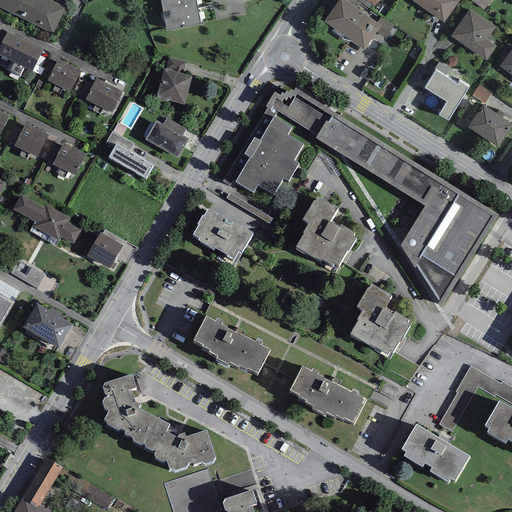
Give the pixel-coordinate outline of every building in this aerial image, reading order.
[(0,0),(0,4),(53,31),(66,5),(55,0),(0,0)] [(196,0),(161,0),(166,28),(201,21),(196,0)] [(381,22),(348,0),(336,0),(324,19),(364,47),(381,22)] [(458,0),(414,0),(444,20),(458,0)] [(473,0),(472,3),(487,10),(492,0),(473,0)] [(495,25),(470,7),(451,34),(486,59),(496,44),(486,37),(495,25)] [(43,51),(7,34),(0,48),(0,57),(14,64),(10,72),(20,77),(24,69),(32,73),(43,51)] [(511,46),(499,64),(511,73),(511,46)] [(81,71),(58,60),(47,81),(70,93),(81,71)] [(457,81),(435,67),(424,85),(446,99),(437,112),(448,119),(470,85),(459,78),(457,81)] [(192,77),(164,70),(157,98),(184,105),(192,77)] [(122,92),(96,79),(86,101),(112,114),(122,92)] [(267,109),(223,182),(233,189),(235,184),(253,193),(258,186),(274,196),(283,180),(289,183),(299,165),(294,162),(303,146),(287,136),(292,128),(274,118),(278,112),(318,137),(315,140),(425,207),(401,246),(441,309),(499,216),(295,89),(293,92),(291,91),(289,94),(286,92),(285,95),(282,94),(280,97),(275,94),(265,108),(267,109)] [(511,123),(511,121),(483,102),(467,124),(497,145),(511,123)] [(0,134),(9,117),(0,112),(0,134)] [(189,140),(156,122),(145,141),(178,159),(189,140)] [(48,136),(25,125),(14,146),(37,158),(48,136)] [(86,155),(64,144),(53,165),(75,177),(86,155)] [(153,167),(116,145),(108,159),(145,180),(153,167)] [(272,219),(230,194),(227,199),(269,224),(272,219)] [(44,209),(22,196),(13,211),(35,223),(30,232),(56,246),(61,237),(74,245),(81,232),(68,224),(71,219),(46,206),(44,209)] [(337,210),(317,198),(315,202),(314,202),(302,222),(308,225),(302,234),(304,235),(296,249),(335,273),(339,266),(340,264),(343,266),(352,251),(350,250),(356,239),(352,237),(354,234),(341,226),(339,229),(330,224),(336,215),(335,214),(337,210)] [(217,216),(208,211),(204,218),(203,217),(197,227),(198,227),(193,237),(199,240),(198,242),(214,251),(215,250),(221,253),(217,259),(234,268),(253,235),(241,228),(241,229),(232,224),(231,225),(226,222),(226,221),(217,215),(217,216)] [(123,247),(101,234),(88,256),(110,269),(123,247)] [(33,270),(28,279),(41,286),(46,278),(33,270)] [(0,280),(0,295),(12,303),(19,291),(0,280)] [(391,298),(371,286),(369,290),(368,289),(356,309),(362,312),(357,322),(358,323),(350,336),(389,360),(393,354),(394,352),(397,353),(406,339),(404,337),(410,326),(407,324),(408,322),(395,314),(393,317),(384,312),(390,302),(389,301),(391,298)] [(0,295),(0,327),(14,304),(12,303),(0,295)] [(50,313),(37,305),(23,329),(59,350),(73,326),(60,319),(62,316),(51,310),(50,313)] [(215,324),(206,319),(193,343),(203,348),(202,349),(210,353),(209,354),(217,359),(215,361),(228,368),(230,366),(238,370),(239,369),(247,373),(248,371),(257,375),(269,351),(260,346),(261,345),(256,342),(255,345),(220,326),(222,324),(216,321),(215,324)] [(511,404),(511,387),(502,382),(501,384),(471,367),(456,392),(457,393),(439,424),(452,431),(477,387),(480,389),(494,397),(496,395),(511,404)] [(311,373),(302,369),(290,392),(299,397),(299,398),(306,403),(306,404),(314,408),(312,411),(325,418),(326,415),(335,420),(336,418),(344,422),(345,420),(353,425),(366,401),(357,396),(358,394),(353,392),(352,394),(317,376),(318,373),(313,370),(311,373)] [(132,376),(105,385),(103,389),(105,396),(109,398),(104,400),(102,403),(105,411),(108,413),(105,421),(107,422),(107,426),(118,432),(121,430),(126,433),(124,435),(132,439),(133,443),(152,453),(156,452),(154,455),(156,460),(162,463),(166,462),(170,472),(172,471),(175,472),(186,469),(188,465),(193,463),(193,467),(202,464),(206,466),(214,463),(215,459),(207,433),(186,440),(184,435),(179,437),(168,430),(169,426),(139,410),(140,406),(135,403),(132,391),(136,390),(132,376)] [(511,410),(499,403),(485,427),(489,430),(487,435),(505,445),(507,440),(511,443),(511,410)] [(470,458),(416,427),(402,451),(406,454),(404,458),(422,468),(424,465),(432,469),(429,473),(448,484),(450,480),(455,483),(470,458)] [(63,469),(47,459),(23,500),(39,509),(40,507),(55,482),(63,469)] [(114,498),(63,469),(55,482),(107,511),(114,498)] [(228,496),(249,489),(245,477),(224,484),(228,496)] [(252,492),(225,501),(223,505),(225,511),(253,511),(252,507),(256,506),(252,492)] [(39,509),(23,500),(20,498),(11,511),(49,511),(40,507),(39,509)]
